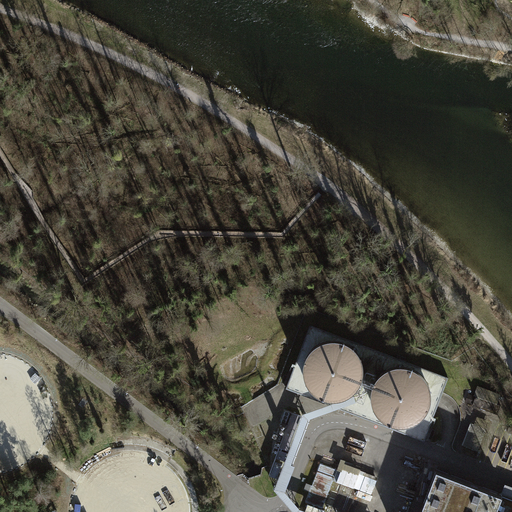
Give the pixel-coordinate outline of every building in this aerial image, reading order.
[(308,325),(284,388),(422,441),(446,377),(308,325)] [(498,405),(467,393),(463,402),(495,414),(498,405)] [(299,415),(291,412),(278,448),(285,451),(299,415)] [(481,428),(469,424),(462,444),(473,448),(481,428)] [(285,452),(277,449),(274,458),(281,461),(285,452)] [(340,468),(318,463),(308,508),(327,511),(328,504),(335,506),(338,492),(355,495),(355,496),(373,500),(378,480),(367,478),(368,470),(349,466),(351,456),(343,454),(340,468)] [(279,464),(274,462),(268,476),(274,478),(279,464)] [(511,511),(511,499),(434,470),(417,511),(511,511)]
